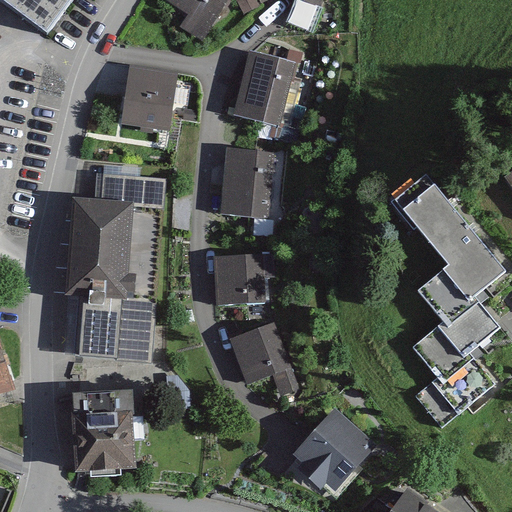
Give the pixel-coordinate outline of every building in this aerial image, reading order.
[(0,0),(0,9),(42,40),(72,0),(0,0)] [(229,0),(166,0),(165,3),(187,16),(177,33),(201,47),(229,0)] [(255,0),(235,0),(244,19),(261,10),(255,0)] [(326,0),(294,0),(322,11),(326,0)] [(299,69),(251,58),(236,119),(284,130),(299,69)] [(173,88),(122,83),(118,125),(168,130),(173,88)] [(280,160),(227,157),(223,218),(276,221),(280,160)] [(511,170),(499,179),(511,200),(511,170)] [(498,273),(415,175),(381,204),(433,266),(404,290),(434,326),(406,349),(433,380),(413,397),(441,429),(494,384),(470,356),(497,334),(467,298),(498,273)] [(131,208),(70,204),(65,297),(125,301),(131,208)] [(268,263),(217,265),(218,305),(269,303),(268,263)] [(275,326),(233,343),(251,386),(271,378),(279,400),(301,391),(275,326)] [(0,351),(0,394),(13,390),(0,351)] [(125,411),(65,416),(70,473),(130,469),(125,411)] [(332,414),(289,459),(330,498),(373,454),(332,414)] [(430,511),(396,488),(379,511),(430,511)]
